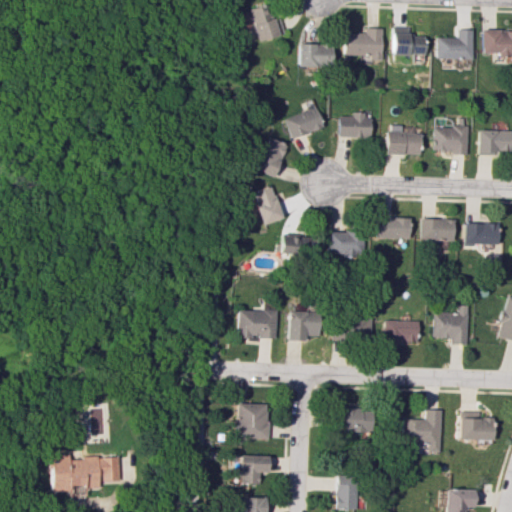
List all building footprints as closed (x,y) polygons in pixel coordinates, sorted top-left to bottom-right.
[(262,3),(243,9),(252,40),(279,32),(273,15),(266,17),(262,3)] [(403,26),(386,26),(385,53),(418,54),(419,35),(403,34),(403,26)] [(337,56),(375,57),(376,27),(358,27),(358,32),(338,32),(337,56)] [(430,36),(430,57),(466,58),(467,29),(452,28),(451,37),(430,36)] [(476,52),(492,52),(492,56),(511,55),(511,29),(476,29),(476,52)] [(291,65),(323,66),(323,43),(292,42),(291,65)] [(277,117),(284,137),(316,126),(310,107),(277,117)] [(363,113),(344,112),(344,115),(331,115),(331,136),(363,137),(363,113)] [(425,125),(424,151),(460,151),(460,126),(425,125)] [(378,153),(413,153),(413,132),(406,132),(406,126),(396,126),(396,131),(379,130),(378,153)] [(504,152),(504,129),(470,130),(471,153),(504,152)] [(266,177),(280,145),(262,136),(247,168),(266,177)] [(256,224),(276,217),(264,184),(245,191),(256,224)] [(403,238),(403,217),(370,216),(369,237),(403,238)] [(413,239),(448,240),(448,218),(414,217),(413,239)] [(492,244),(492,222),(457,222),(458,244),(492,244)] [(321,231),(322,255),(358,253),(357,230),(321,231)] [(274,247),(284,247),(284,258),(308,257),(307,234),(274,235),(274,247)] [(491,336),(511,341),(511,297),(502,295),(491,336)] [(461,343),(462,303),(452,303),(452,312),(427,311),(426,336),(445,337),(445,343),(461,343)] [(232,337),(270,338),(271,310),(233,309),(232,337)] [(282,339),(301,339),(301,334),(314,335),(314,311),(283,310),(282,339)] [(365,319),(326,320),(326,339),(366,337),(365,319)] [(412,320),(377,319),(376,340),(411,341),(412,320)] [(264,437),(264,403),(234,402),(233,437),(264,437)] [(333,408),(333,430),(366,430),(366,408),(333,408)] [(397,440),(423,441),(423,451),(435,451),(436,409),(419,408),(419,418),(398,418),(397,440)] [(487,439),(488,416),(476,416),(476,411),(454,411),(453,438),(487,439)] [(46,453),(47,490),(63,490),(63,486),(115,484),(114,455),(64,457),(64,452),(46,453)] [(265,455),(236,454),(236,483),(256,484),(257,471),(265,471),(265,455)] [(352,509),(353,474),(332,474),(331,508),(352,509)] [(470,489),(442,488),(441,511),(460,511),(461,507),(470,507),(470,489)] [(239,496),(238,511),(262,511),(263,497),(239,496)]
